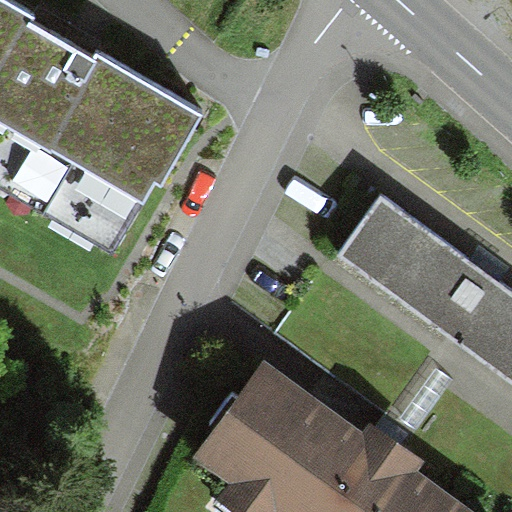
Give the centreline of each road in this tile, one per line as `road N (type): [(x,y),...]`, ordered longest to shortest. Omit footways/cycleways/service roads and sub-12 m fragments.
road 1 (residential): [(342,0),(305,46),(82,511)]
road 2 (secondary): [(393,0),(511,103)]
